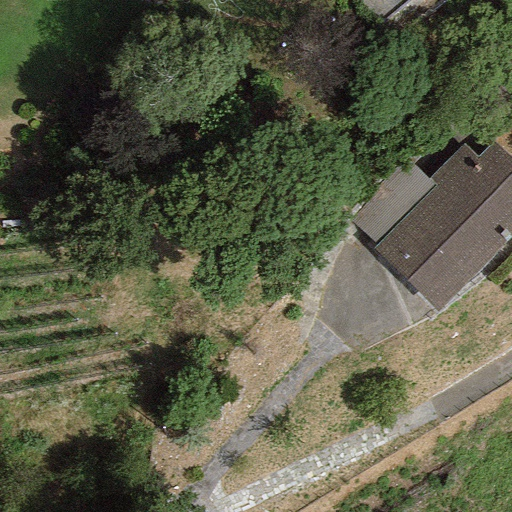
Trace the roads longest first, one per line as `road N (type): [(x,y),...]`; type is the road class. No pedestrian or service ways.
road 1 (residential): [(511,62),(320,199),(293,342),(193,490)]
road 2 (residential): [(511,361),(476,400),(193,490)]
